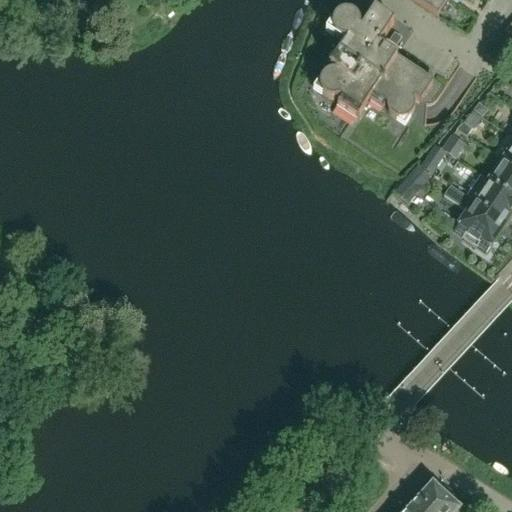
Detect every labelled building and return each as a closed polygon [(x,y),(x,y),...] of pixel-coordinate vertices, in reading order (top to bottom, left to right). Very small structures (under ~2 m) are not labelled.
[(448,2),(445,0),(408,0),(437,19),(448,2)] [(433,85),(396,61),(390,57),(396,48),(384,40),(394,25),(374,12),(360,32),(359,31),(359,30),(359,27),(358,25),(357,23),(356,21),(354,19),(351,17),(349,17),(347,16),(345,16),(343,16),(342,16),(340,17),(338,18),(337,19),(336,20),(335,21),(334,22),(333,24),(332,25),(332,27),(331,26),(326,34),(334,39),(334,38),(335,39),(336,40),(337,41),(339,42),(341,43),(342,43),(344,44),(345,44),(329,69),(335,73),(334,74),(332,74),(331,74),(328,75),(327,75),(325,76),(323,78),(322,79),(321,81),(320,83),(319,85),(319,84),(314,92),(321,97),(322,96),(323,98),(325,100),(327,100),(328,101),(331,102),(334,102),(335,102),(337,101),(340,100),(341,101),(337,107),(357,121),(368,104),(381,113),(385,106),(387,107),(386,108),(387,110),(387,112),(387,113),(388,114),(388,116),(390,118),(391,119),(394,121),(396,122),(397,122),(397,123),(404,128),(409,121),(409,120),(410,118),(412,117),(412,116),(413,113),(414,112),(414,110),(414,109),(414,107),(414,106),(414,104),(413,102),(413,101),(420,105),(433,85)] [(511,35),(507,31),(499,39),(511,50),(511,35)] [(511,61),(511,50),(499,39),(492,48),(510,64),(511,61)] [(456,133),(467,140),(472,132),(462,125),(456,133)] [(442,151),(455,160),(465,145),(452,137),(442,151)] [(495,157),(494,158),(496,159),(502,163),(511,169),(511,140),(507,138),(504,142),(495,157)] [(432,177),(446,156),(434,148),(420,169),(432,177)] [(497,169),(487,184),(511,200),(511,169),(502,163),(497,169)] [(403,186),(415,197),(423,188),(411,177),(403,186)] [(466,199),(465,200),(505,227),(510,220),(511,221),(511,220),(511,200),(487,184),(479,179),(475,186),(466,199)] [(450,189),(443,199),(466,215),(452,236),(464,244),(464,247),(469,250),(472,249),(484,258),(492,247),(495,246),(498,242),(497,238),(499,235),(505,227),(465,200),(450,189)] [(459,511),(460,511),(458,510),(434,488),(433,486),(431,488),(419,502),(419,501),(417,503),(417,504),(413,509),(412,508),(410,510),(411,511),(409,511),(459,511)]
